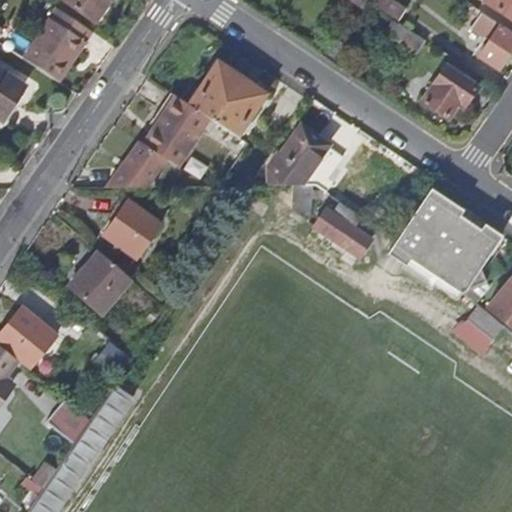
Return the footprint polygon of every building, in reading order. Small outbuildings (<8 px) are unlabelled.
[(62,0),(95,22),(110,0),(62,0)] [(378,0),(375,5),(398,22),(406,9),(393,0),(378,0)] [(511,0),(484,0),(484,1),(511,20),(511,0)] [(511,47),(511,33),(480,11),(475,19),(495,33),(478,56),(497,69),(511,47)] [(23,58),(59,82),(85,42),(50,19),(23,58)] [(425,41),(399,23),(390,37),(416,53),(425,41)] [(482,78),(450,58),(421,101),(447,119),(459,103),(464,105),(482,78)] [(205,115),(212,120),(240,78),(216,62),(189,104),(205,115)] [(0,115),(2,117),(23,86),(0,70),(0,115)] [(240,78),(212,120),(235,135),(263,93),(240,78)] [(205,115),(189,104),(174,94),(141,142),(173,162),(205,115)] [(302,185),(330,145),(331,143),(319,135),(318,137),(301,126),(280,154),(277,153),(267,168),(267,185),(302,185)] [(141,142),(137,139),(123,161),(126,164),(113,184),(158,185),(158,178),(165,157),(141,142)] [(430,188),(395,241),(413,255),(460,293),(485,281),(479,268),(501,236),(430,188)] [(162,224),(129,201),(105,235),(137,259),(162,224)] [(371,238),(326,209),(314,227),(358,257),(371,238)] [(413,255),(395,241),(387,253),(405,265),(413,255)] [(130,277),(99,250),(69,285),(100,311),(130,277)] [(482,311),(502,327),(511,334),(511,279),(509,277),(482,311)] [(0,345),(14,357),(16,359),(33,340),(28,335),(39,321),(21,306),(0,332),(0,345)] [(482,311),(477,307),(469,317),(494,337),(502,327),(482,311)] [(0,345),(0,373),(6,377),(18,360),(16,359),(14,357),(0,345)] [(0,394),(10,380),(6,377),(0,373),(0,394)] [(111,389),(90,419),(76,440),(75,441),(43,487),(26,511),(55,511),(130,402),(111,389)] [(90,419),(64,398),(49,422),(75,441),(76,440),(90,419)]
